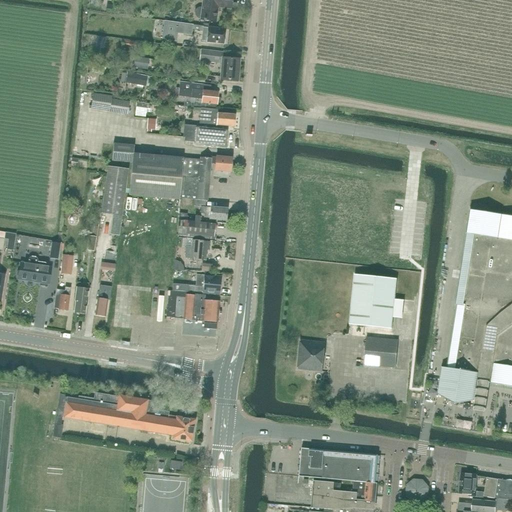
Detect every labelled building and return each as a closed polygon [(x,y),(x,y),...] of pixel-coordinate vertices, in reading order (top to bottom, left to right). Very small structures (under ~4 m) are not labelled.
[(202,0),(202,8),(199,8),(197,8),(196,10),(195,11),(195,13),(195,15),(196,17),(198,18),(200,18),(200,20),(215,22),(217,7),(230,9),(231,7),(233,8),(234,3),(231,3),(231,0),(202,0)] [(203,27),(174,23),(164,21),(162,39),(176,41),(177,35),(191,36),(191,30),(202,31),(202,38),(207,39),(207,42),(223,44),(224,30),(208,28),(203,28),(203,27)] [(135,49),(136,42),(122,40),(121,47),(135,49)] [(222,58),(222,52),(200,51),(200,60),(221,62),(220,80),(238,81),(239,60),(222,58)] [(135,58),(134,68),(147,69),(148,59),(135,58)] [(88,66),(88,65),(82,64),(81,65),(79,89),(85,90),(88,66)] [(147,76),(127,73),(127,75),(126,79),(125,83),(145,86),(147,76)] [(180,82),(178,96),(202,99),(201,103),(216,105),(217,103),(218,103),(218,98),(217,98),(218,93),(209,92),(210,86),(204,85),(180,82)] [(111,99),(111,96),(93,94),(91,109),(127,115),(129,102),(111,99)] [(170,115),(171,103),(158,102),(157,114),(170,115)] [(139,113),(149,114),(151,105),(141,104),(139,113)] [(217,110),(216,110),(201,108),(199,123),(234,126),(235,115),(217,114),(217,110)] [(184,126),(183,137),(185,138),(185,141),(191,142),(194,142),(195,128),(195,127),(192,126),(184,126)] [(228,130),(226,128),(197,126),(195,127),(195,128),(194,142),(194,144),(195,146),(225,149),(226,147),(228,130)] [(206,200),(207,200),(209,176),(210,176),(211,171),(209,171),(210,164),(215,164),(214,170),(230,172),(231,158),(215,157),(210,157),(210,158),(200,157),(200,160),(133,154),(134,146),(113,144),(111,161),(131,163),(128,195),(181,200),(181,198),(195,199),(206,200)] [(118,236),(128,169),(108,166),(101,214),(112,215),(110,235),(118,236)] [(206,200),(195,199),(194,206),(204,207),(203,219),(226,221),(227,209),(205,207),(206,200)] [(511,216),(471,210),(456,305),(457,305),(447,368),(442,368),(438,395),(456,398),(476,401),(478,390),(483,391),(489,391),(489,387),(490,383),(511,386),(511,216)] [(186,219),(187,214),(179,213),(177,235),(213,239),(215,222),(199,220),(200,216),(195,216),(194,219),(186,219)] [(13,250),(15,235),(5,233),(4,239),(8,240),(7,249),(13,250)] [(186,246),(184,258),(202,260),(206,260),(207,250),(209,250),(210,242),(192,240),(191,247),(186,246)] [(58,259),(60,244),(51,242),(49,258),(58,259)] [(62,255),(60,274),(71,275),(73,256),(62,255)] [(20,262),(18,279),(48,284),(51,267),(37,265),(37,261),(37,259),(35,257),(31,257),(29,257),(28,259),(28,263),(20,262)] [(202,263),(201,271),(211,272),(212,264),(203,263),(202,263)] [(172,284),(172,290),(195,292),(195,291),(219,294),(220,292),(221,291),(221,287),(220,285),(221,278),(214,277),(214,276),(196,274),(195,285),(195,286),(172,284)] [(391,329),(397,279),(355,275),(350,325),(391,329)] [(110,297),(112,287),(99,285),(95,315),(105,317),(108,297),(110,297)] [(128,294),(130,286),(123,285),(121,293),(128,294)] [(67,311),(70,288),(65,288),(64,291),(56,290),(56,292),(54,309),(55,309),(58,309),(58,310),(67,311)] [(85,314),(88,290),(76,288),(75,300),(76,300),(74,312),(85,314)] [(204,300),(204,295),(196,294),(196,295),(185,294),(185,297),(176,296),(174,318),(176,319),(183,319),(217,322),(218,318),(218,315),(219,302),(204,300)] [(116,298),(116,322),(130,322),(129,298),(116,298)] [(366,337),(364,365),(395,368),(398,340),(389,339),(378,338),(366,337)] [(322,372),(325,343),(300,340),(297,369),(322,372)] [(483,391),(478,390),(476,401),(475,408),(480,408),(486,409),(489,391),(483,391)] [(119,395),(118,397),(95,393),(94,399),(78,396),(78,399),(67,398),(67,397),(64,397),(65,395),(60,394),(52,437),(60,438),(62,425),(59,425),(61,417),(173,436),(172,439),(191,442),(195,420),(168,415),(169,412),(153,409),(154,401),(119,395)] [(299,476),(299,477),(303,477),(304,477),(309,478),(314,478),(355,482),(376,483),(376,476),(378,459),(378,455),(310,449),(306,448),(302,448),(299,476)] [(182,463),(172,461),(170,461),(169,468),(180,470),(182,463)] [(475,492),(477,475),(461,474),(459,494),(468,495),(468,496),(483,498),(484,497),(484,492),(475,492)] [(303,477),(302,488),(313,489),(313,490),(311,508),(334,510),(353,508),(372,510),(373,510),(374,497),(376,483),(355,482),(354,493),(340,491),(341,484),(314,481),(314,478),(309,478),(304,477),(303,477)] [(498,480),(487,478),(484,492),(484,497),(496,498),(498,480)] [(428,488),(422,481),(414,480),(407,486),(406,494),(412,501),(421,502),(427,497),(427,496),(428,488)] [(509,499),(511,499),(511,482),(498,480),(496,498),(509,499)] [(458,511),(457,511),(495,511),(496,510),(507,511),(508,504),(508,500),(496,499),(496,502),(473,500),(472,504),(459,503),(458,511)]
